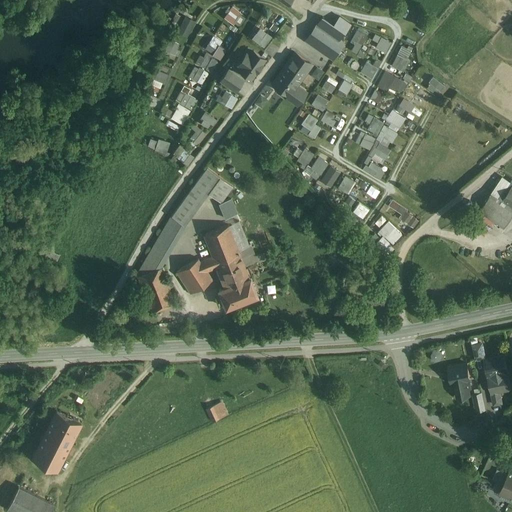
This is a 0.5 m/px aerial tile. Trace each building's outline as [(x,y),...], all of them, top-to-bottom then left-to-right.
[(234,8),(225,20),(234,26),(243,14),(234,8)] [(342,17),(336,26),(322,16),(317,24),(343,42),(347,37),(361,47),(369,36),(342,17)] [(186,18),(178,34),(187,39),(195,23),(186,18)] [(271,22),(267,30),(273,33),(278,25),(271,22)] [(343,42),(317,24),(307,39),(321,49),(322,47),(334,55),(343,42)] [(267,32),(264,36),(257,32),(253,38),(266,47),(270,40),(273,36),(267,32)] [(389,42),(381,38),(375,49),(383,53),(389,42)] [(227,50),(211,42),(206,53),(221,61),(227,50)] [(179,46),(170,43),(166,54),(176,57),(179,46)] [(254,50),(241,68),(240,68),(240,69),(251,77),(252,76),(251,75),(257,67),(259,67),(262,63),(261,62),(264,58),(265,57),(254,49),(253,50),(254,50)] [(295,51),(273,82),(289,93),(290,94),(296,84),(297,84),(312,63),(304,57),(295,51)] [(203,55),(197,66),(212,74),(218,64),(203,55)] [(397,55),(391,67),(402,73),(408,61),(397,55)] [(377,68),(365,61),(359,72),(371,79),(377,68)] [(311,73),(319,78),(325,69),(317,64),(311,73)] [(170,74),(171,70),(161,66),(159,70),(170,74)] [(208,75),(195,68),(189,80),(202,87),(208,75)] [(243,79),(229,68),(221,79),(236,90),(243,79)] [(352,78),(338,70),(335,75),(349,83),(352,78)] [(169,77),(156,73),(151,87),(164,91),(169,77)] [(386,73),(378,87),(387,92),(389,90),(397,95),(404,84),(395,79),(395,78),(386,73)] [(328,77),(321,88),(331,94),(338,83),(328,77)] [(431,86),(426,89),(431,94),(436,90),(440,93),(445,86),(433,77),(428,83),(431,86)] [(352,86),(344,81),(338,90),(347,95),(352,86)] [(297,84),(296,84),(290,94),(289,93),(288,95),(298,102),(306,91),(297,84)] [(412,84),(406,93),(418,100),(423,92),(412,84)] [(191,89),(190,94),(198,97),(200,92),(191,89)] [(375,90),(370,99),(378,104),(384,94),(375,90)] [(232,93),(226,91),(223,97),(219,95),(217,100),(227,104),(232,93)] [(185,94),(179,106),(191,112),(197,100),(185,94)] [(261,94),(255,102),(262,108),(268,99),(261,94)] [(317,94),(311,104),(322,111),(328,101),(317,94)] [(148,103),(156,106),(158,98),(150,96),(148,103)] [(400,107),(397,111),(403,114),(405,110),(410,113),(414,106),(402,98),(397,105),(400,107)] [(179,106),(172,120),(184,127),(191,112),(179,106)] [(326,111),(320,121),(331,127),(337,117),(326,111)] [(406,119),(392,111),(385,121),(399,129),(406,119)] [(217,120),(205,113),(199,123),(210,130),(217,120)] [(317,120),(305,113),(299,122),(311,129),(317,120)] [(383,123),(374,118),(366,133),(375,138),(383,123)] [(341,119),(336,127),(340,130),(345,121),(341,119)] [(180,128),(166,121),(161,132),(175,138),(180,128)] [(207,134),(198,128),(189,142),(197,148),(207,134)] [(397,134),(386,128),(383,133),(394,139),(397,134)] [(365,134),(363,138),(358,136),(354,143),(361,146),(369,151),(375,139),(365,134)] [(392,144),(383,140),(380,144),(389,149),(392,144)] [(158,143),(151,141),(148,149),(155,151),(158,143)] [(166,158),(170,145),(158,141),(158,143),(155,151),(154,154),(166,158)] [(390,151),(378,144),(373,152),(386,159),(390,151)] [(304,149),(297,161),(306,166),(313,154),(304,149)] [(185,150),(178,160),(185,164),(191,155),(185,150)] [(366,155),(358,151),(352,161),(360,165),(366,155)] [(350,157),(343,153),(341,157),(348,161),(350,157)] [(374,154),(371,159),(380,164),(382,159),(374,154)] [(327,164),(318,158),(311,168),(320,174),(327,164)] [(378,168),(368,163),(363,171),(373,176),(378,168)] [(340,173),(331,166),(320,181),(330,188),(340,173)] [(207,167),(172,215),(184,224),(208,192),(220,176),(207,167)] [(313,171),(309,175),(316,180),(319,176),(313,171)] [(220,176),(208,192),(221,202),(233,186),(220,176)] [(354,183),(344,176),(336,188),(347,194),(354,183)] [(505,191),(496,186),(480,210),(505,227),(511,216),(511,206),(503,200),(511,187),(511,182),(505,191)] [(379,191),(370,186),(367,190),(377,195),(379,191)] [(511,187),(503,200),(511,206),(511,187)] [(221,202),(219,203),(226,218),(235,214),(229,199),(221,202)] [(401,215),(399,219),(412,228),(417,221),(404,213),(407,209),(392,200),(388,206),(401,215)] [(369,210),(359,204),(354,213),(364,218),(369,210)] [(167,254),(184,224),(172,215),(138,274),(138,275),(163,266),(159,258),(167,254)] [(228,225),(238,248),(248,244),(239,221),(228,225)] [(402,236),(387,222),(378,232),(382,237),(375,244),(382,251),(389,243),(392,246),(402,236)] [(225,285),(249,276),(245,266),(238,248),(228,225),(228,224),(204,233),(213,255),(217,266),(225,285)] [(248,244),(238,248),(245,266),(257,261),(250,243),(248,244)] [(198,257),(176,271),(190,291),(191,293),(213,279),(207,270),(217,266),(213,255),(200,260),(198,257)] [(163,266),(138,275),(151,310),(176,301),(163,266)] [(225,285),(218,288),(226,308),(258,295),(251,275),(249,276),(225,285)] [(480,342),(472,344),(476,359),(483,357),(480,342)] [(443,358),(441,349),(431,351),(433,361),(443,358)] [(486,358),(485,359),(488,369),(489,375),(508,371),(504,355),(486,358)] [(467,363),(449,366),(452,382),(455,382),(458,396),(470,394),(467,379),(470,379),(467,363)] [(508,371),(489,375),(490,381),(492,390),(492,391),(500,389),(511,387),(508,371)] [(500,389),(492,391),(492,390),(491,390),(494,404),(502,402),(500,389)] [(482,394),(472,396),(475,414),(486,412),(482,394)] [(224,401),(207,408),(213,423),(227,417),(230,416),(224,401)] [(81,422),(57,410),(50,424),(74,436),(81,422)] [(74,436),(50,424),(33,457),(58,469),(74,436)] [(508,473),(498,468),(493,479),(504,484),(508,473)] [(511,470),(510,469),(508,473),(504,484),(503,485),(500,492),(510,497),(509,498),(511,498),(511,470)] [(502,486),(492,481),(489,488),(499,492),(502,486)] [(50,511),(54,504),(19,485),(7,508),(15,511),(50,511)]
